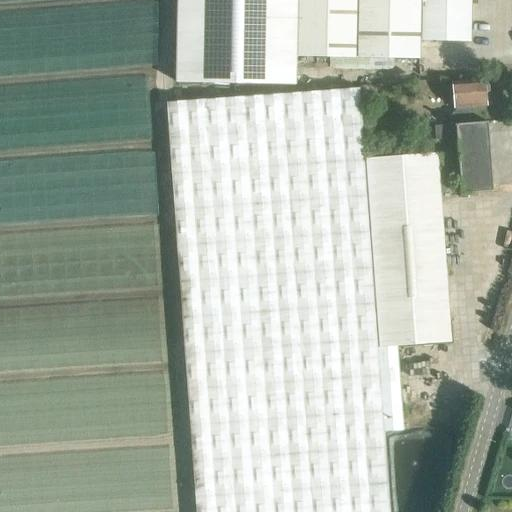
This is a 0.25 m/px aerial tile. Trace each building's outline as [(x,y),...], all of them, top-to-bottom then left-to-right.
[(294,84),(295,70),(296,0),(177,0),(176,82),(294,84)] [(470,0),(297,0),(296,56),(419,59),(420,40),(470,41),(470,0)] [(487,103),(485,80),(454,83),(456,111),(450,111),(451,124),(434,125),(435,138),(456,137),(461,192),(493,190),(488,121),(475,122),(474,104),(487,103)] [(364,158),(359,88),(166,102),(195,511),(389,511),(384,431),(403,430),(397,347),(452,343),(450,320),(449,321),(436,153),(364,158)] [(388,454),(404,453),(402,433),(387,434),(388,454)]
